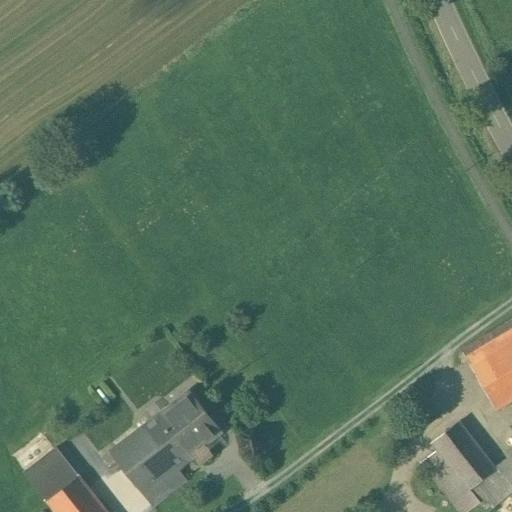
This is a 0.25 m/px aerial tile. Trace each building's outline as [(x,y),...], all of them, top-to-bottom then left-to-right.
[(511,340),(470,365),(496,409),(511,399),(511,340)] [(186,388),(107,452),(138,490),(169,465),(217,427),(186,388)] [(427,403),(385,435),(396,447),(437,416),(427,403)] [(495,469),(459,424),(434,443),(442,453),(472,492),(497,472),(495,469)] [(51,448),(23,470),(47,500),(76,476),(53,447),(51,448)] [(472,492),(442,453),(424,466),(458,511),(470,511),(481,504),(472,492)] [(511,456),(495,469),(497,472),(472,492),(481,504),(487,511),(511,491),(511,456)] [(181,479),(169,465),(138,490),(149,504),(181,479)] [(104,511),(76,476),(47,500),(56,511),(104,511)]
